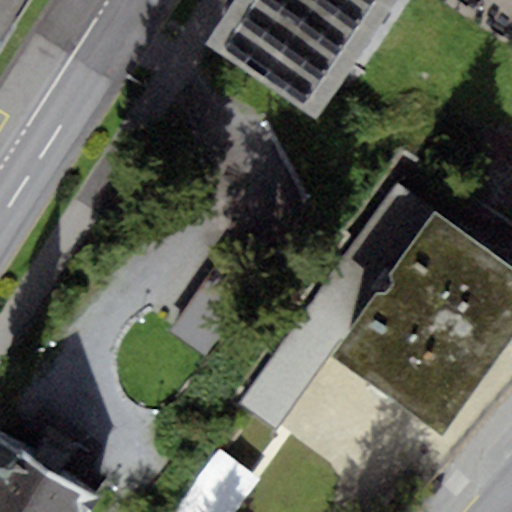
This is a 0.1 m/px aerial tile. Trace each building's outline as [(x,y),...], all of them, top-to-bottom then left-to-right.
[(0,0),(0,46),(31,0),(0,0)] [(511,0),(233,0),(205,43),(315,120),(394,0),(511,0)] [(396,172),(243,400),(277,423),(413,221),(410,220),(428,193),(396,172)] [(440,437),(511,337),(511,265),(435,210),(328,356),(440,437)] [(24,457),(0,441),(0,511),(74,511),(86,493),(72,485),(90,457),(43,427),(24,457)] [(231,511),(257,476),(221,450),(177,511),(231,511)]
